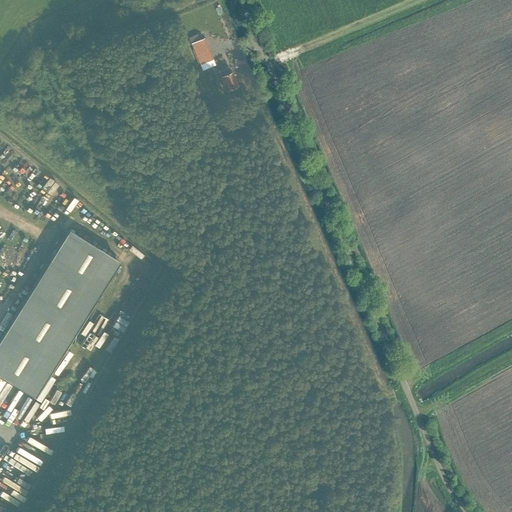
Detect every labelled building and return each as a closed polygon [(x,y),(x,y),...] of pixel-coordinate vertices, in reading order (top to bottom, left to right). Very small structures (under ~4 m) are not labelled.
[(209,48),(209,47),(205,38),(193,44),(197,53),(209,48)] [(197,53),(195,54),(200,66),(222,57),(217,44),(209,47),(209,48),(197,53)] [(229,73),(227,70),(218,74),(225,91),(236,86),(230,72),(229,73)] [(0,378),(32,398),(116,263),(67,231),(0,336),(0,378)] [(17,251),(22,254),(29,242),(24,240),(17,251)] [(121,331),(128,321),(120,316),(113,326),(121,331)] [(96,343),(100,346),(104,341),(106,342),(112,336),(106,331),(96,343)] [(0,453),(0,463),(9,451),(4,447),(0,453)]
